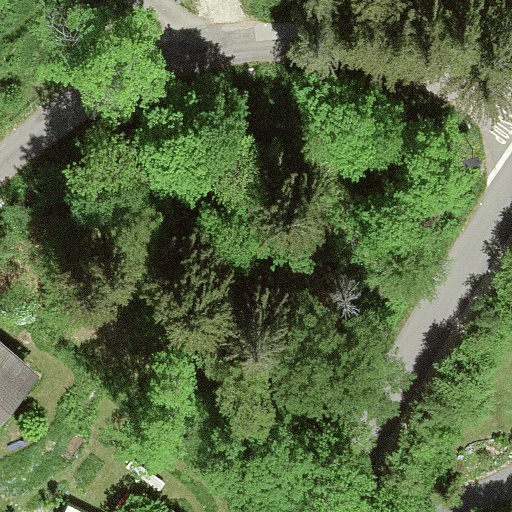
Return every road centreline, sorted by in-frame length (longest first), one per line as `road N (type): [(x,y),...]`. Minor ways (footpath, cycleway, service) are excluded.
road 1 (residential): [(511,113),(433,70),(387,56),(284,42),(218,47),(112,81),(0,164)]
road 2 (tertiary): [(328,511),(447,292),(511,191)]
